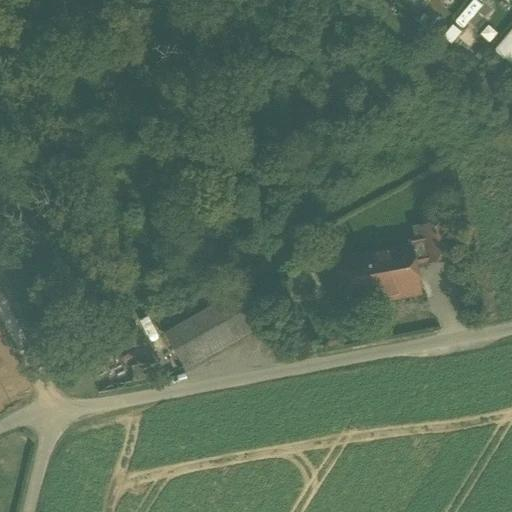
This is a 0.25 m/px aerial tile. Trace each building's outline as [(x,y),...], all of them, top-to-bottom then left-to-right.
[(475,0),(471,0),(460,14),(471,23),(456,40),(465,48),(493,15),(475,0)] [(511,29),(493,50),(511,67),(511,65),(511,29)] [(446,226),(422,230),(428,265),(428,266),(452,262),(446,226)] [(409,243),(411,253),(414,267),(428,265),(422,230),(422,227),(411,229),(414,242),(409,243)] [(373,255),(350,259),(358,303),(364,307),(373,305),(377,300),(401,295),(406,299),(415,297),(418,292),(414,267),(411,253),(374,259),(373,255)] [(232,296),(162,335),(181,370),(252,331),(232,296)] [(144,304),(128,311),(135,330),(152,324),(144,304)]
